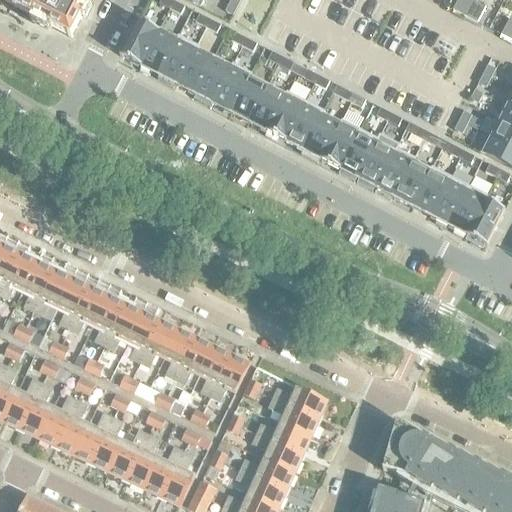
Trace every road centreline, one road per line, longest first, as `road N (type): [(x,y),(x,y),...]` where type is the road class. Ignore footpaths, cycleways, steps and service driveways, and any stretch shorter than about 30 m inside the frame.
road 1 (residential): [(493,277),(86,69)]
road 2 (residential): [(392,391),(0,208)]
road 3 (tertiary): [(347,276),(56,131)]
road 4 (residential): [(292,0),(284,14),(449,98),(481,38)]
road 5 (tertiary): [(347,276),(378,299),(511,359)]
road 6 (tertiary): [(511,352),(433,305),(347,276)]
road 7 (residential): [(332,511),(392,391)]
road 8 (residential): [(511,449),(392,391)]
